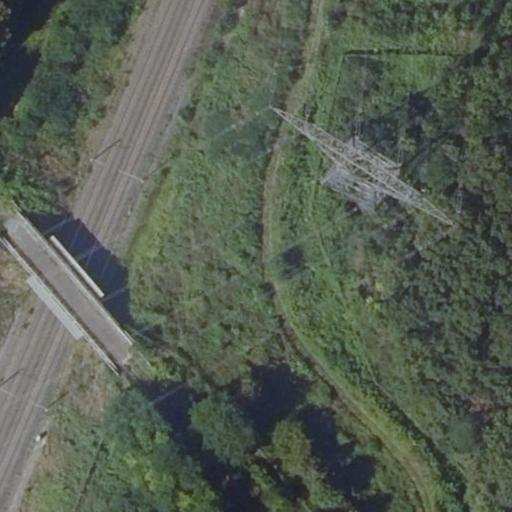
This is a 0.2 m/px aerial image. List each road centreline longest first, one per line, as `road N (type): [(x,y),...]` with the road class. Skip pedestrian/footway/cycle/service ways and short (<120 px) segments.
road 1 (track): [(439,511),(429,490),(300,352),(266,265),(267,198),(322,0)]
road 2 (track): [(124,360),(259,511)]
road 3 (track): [(124,360),(0,216)]
